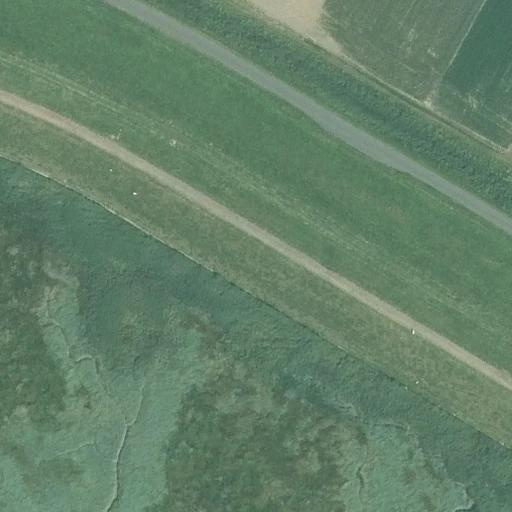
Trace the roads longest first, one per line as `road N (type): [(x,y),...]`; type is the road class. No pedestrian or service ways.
road 1 (track): [(511,387),(68,127),(0,96)]
road 2 (unclassified): [(511,229),(115,0)]
